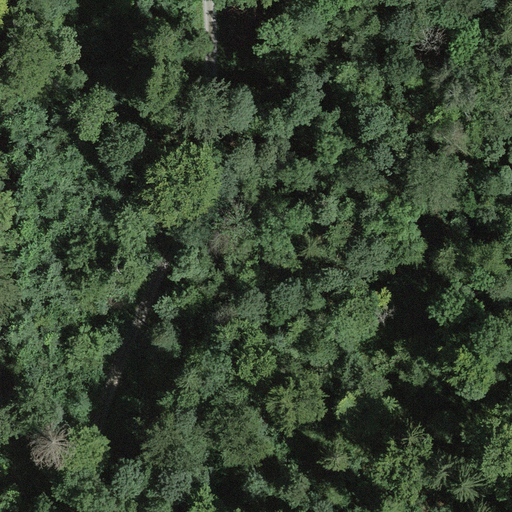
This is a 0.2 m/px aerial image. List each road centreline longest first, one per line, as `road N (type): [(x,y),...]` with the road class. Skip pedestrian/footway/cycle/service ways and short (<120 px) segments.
road 1 (track): [(388,0),(396,138),(507,511)]
road 2 (track): [(208,0),(201,137),(91,439)]
